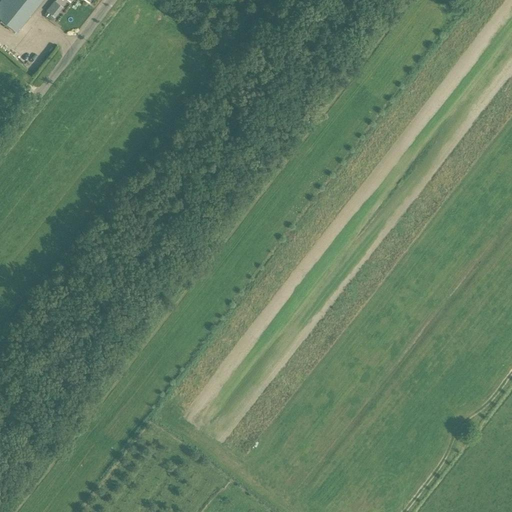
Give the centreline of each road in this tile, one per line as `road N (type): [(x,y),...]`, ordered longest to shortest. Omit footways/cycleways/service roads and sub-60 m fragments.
road 1 (unclassified): [(0,146),(112,0)]
road 2 (track): [(405,511),(460,428),(511,373)]
